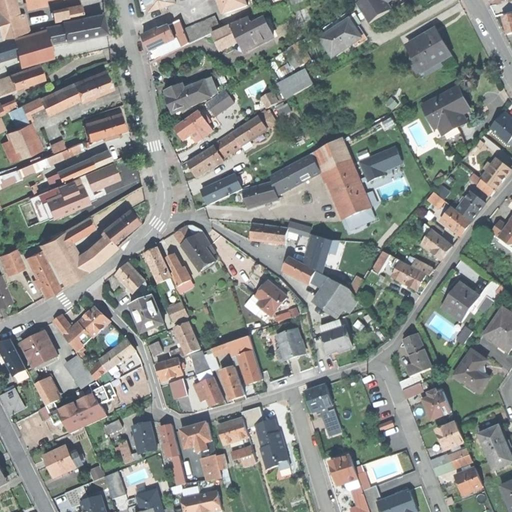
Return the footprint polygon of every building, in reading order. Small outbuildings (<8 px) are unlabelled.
[(0,0),(0,29),(21,25),(18,14),(14,0),(0,0)] [(147,0),(148,3),(151,12),(160,9),(161,10),(167,8),(167,7),(176,3),(175,0),(147,0)] [(220,0),(225,14),(248,6),(246,0),(220,0)] [(391,10),(384,0),(361,0),(357,3),(370,24),(391,10)] [(496,16),(511,11),(511,0),(492,6),(496,16)] [(52,11),(54,21),(78,16),(77,14),(83,13),(82,6),(52,11)] [(24,13),(18,14),(21,25),(0,29),(0,32),(1,38),(28,32),(24,13)] [(67,40),(107,32),(105,23),(103,14),(63,22),(63,24),(67,40)] [(216,17),(185,30),(188,37),(191,44),(211,34),(221,30),(216,17)] [(221,30),(211,34),(215,42),(218,47),(231,40),(234,45),(239,42),(244,40),(249,50),(274,39),(266,21),(252,26),(248,18),(221,30)] [(320,38),(333,57),(362,38),(355,28),(350,19),(320,38)] [(172,25),(175,33),(184,29),(181,21),(172,25)] [(50,43),(67,40),(63,24),(46,27),(46,30),(50,43)] [(170,26),(161,29),(164,37),(173,33),(170,26)] [(161,29),(144,36),(147,44),(150,51),(176,40),(173,33),(164,37),(161,29)] [(175,33),(179,41),(188,37),(185,30),(184,29),(175,33)] [(54,57),(50,43),(46,30),(13,39),(16,51),(20,66),(54,57)] [(409,45),(423,70),(441,60),(441,61),(451,56),(444,45),(437,32),(427,38),(426,36),(409,45)] [(182,47),(191,44),(188,37),(179,41),(182,47)] [(0,56),(16,51),(13,39),(12,38),(0,42),(0,56)] [(221,52),(234,45),(231,40),(218,47),(221,52)] [(243,53),(249,50),(244,40),(239,42),(243,53)] [(290,48),(302,67),(312,60),(300,41),(290,48)] [(10,76),(15,89),(44,79),(42,72),(39,65),(10,76)] [(105,71),(74,83),(80,99),(81,101),(113,89),(110,82),(105,71)] [(307,72),(280,85),(287,99),(314,85),(307,72)] [(0,94),(15,89),(10,76),(0,79),(0,94)] [(212,78),(206,81),(213,97),(219,94),(212,78)] [(175,113),(213,97),(206,81),(186,90),(181,92),(169,97),(168,98),(171,106),(175,113)] [(74,83),(40,98),(43,104),(47,114),(80,99),(74,83)] [(423,106),(431,122),(435,120),(441,131),(455,123),(458,128),(459,127),(468,123),(464,115),(462,111),(465,109),(462,101),(465,100),(463,95),(459,87),(423,106)] [(167,93),(169,97),(181,92),(179,88),(167,93)] [(207,104),(215,116),(235,103),(227,91),(207,104)] [(263,98),(269,108),(279,103),(273,92),(263,98)] [(21,105),(22,108),(24,112),(43,104),(40,98),(39,96),(21,105)] [(471,111),(465,100),(462,101),(465,109),(462,111),(464,115),(471,111)] [(15,101),(0,107),(4,114),(18,107),(15,101)] [(10,141),(15,151),(37,142),(24,112),(22,108),(12,112),(18,128),(7,133),(10,141)] [(86,124),(91,140),(126,130),(123,121),(120,109),(107,113),(109,117),(100,120),(96,121),(86,124)] [(511,136),(511,116),(503,109),(487,128),(506,144),(511,136)] [(0,117),(0,118),(7,133),(18,128),(12,112),(0,117)] [(200,112),(175,129),(180,135),(184,142),(192,136),(195,141),(204,135),(205,138),(214,132),(207,122),(202,114),(200,112)] [(268,129),(260,117),(234,133),(241,146),(268,129)] [(444,135),(458,128),(455,123),(441,131),(435,120),(431,122),(439,137),(444,135)] [(466,142),(459,127),(458,128),(444,135),(454,149),(466,142)] [(223,158),(241,146),(234,133),(215,145),(216,147),(223,158)] [(327,159),(331,167),(352,158),(344,138),(323,148),(328,159),(327,159)] [(9,159),(16,155),(15,151),(10,141),(2,144),(9,159)] [(41,150),(37,142),(15,151),(16,155),(18,160),(41,150)] [(18,169),(22,177),(51,166),(50,164),(85,149),(82,142),(18,169)] [(398,146),(361,162),(370,183),(387,175),(385,172),(406,163),(398,146)] [(224,161),(223,158),(216,147),(202,155),(198,157),(189,163),(193,170),(198,177),(224,161)] [(317,164),(327,159),(328,159),(323,148),(312,154),(313,155),(317,164)] [(108,151),(97,156),(100,163),(111,159),(110,155),(108,151)] [(286,171),(294,187),(322,173),(317,164),(313,155),(285,169),(286,171)] [(97,156),(91,159),(94,166),(100,163),(97,156)] [(331,167),(325,169),(346,219),(373,208),(352,158),(331,167)] [(91,159),(76,165),(80,174),(95,167),(94,166),(91,159)] [(478,185),(492,196),(504,180),(511,170),(498,159),(478,185)] [(114,164),(85,177),(89,186),(92,193),(121,180),(118,172),(114,164)] [(54,175),(58,183),(80,174),(76,165),(54,175)] [(247,175),(251,182),(260,177),(256,170),(247,175)] [(277,192),(294,187),(286,171),(272,175),(273,182),(273,183),(274,183),(277,192)] [(236,175),(226,180),(232,193),(242,188),(236,175)] [(88,201),(79,177),(38,194),(41,202),(42,202),(49,217),(88,201)] [(207,198),(210,204),(232,193),(226,180),(204,191),(207,198)] [(253,189),(245,192),(248,201),(250,208),(279,199),(277,192),(274,183),(273,183),(273,182),(271,182),(271,184),(266,186),(253,189)] [(429,200),(433,204),(439,196),(435,193),(429,200)] [(472,193),(458,211),(472,221),(480,212),(486,204),(472,193)] [(442,220),(462,235),(467,228),(472,221),(458,211),(453,206),(442,220)] [(104,230),(110,238),(114,243),(126,233),(130,230),(140,222),(133,214),(130,209),(104,230)] [(52,260),(65,285),(87,272),(76,251),(71,242),(94,227),(88,217),(42,243),(52,260)] [(294,229),(309,233),(311,224),(305,223),(296,220),(294,229)] [(493,232),(500,238),(509,227),(501,221),(493,232)] [(500,238),(511,246),(511,222),(509,227),(500,238)] [(423,229),(430,234),(433,230),(426,224),(423,229)] [(274,228),(254,225),(253,233),(252,240),(272,242),(274,228)] [(177,235),(184,245),(198,236),(203,233),(193,227),(189,227),(183,231),(177,235)] [(288,230),(274,228),(272,242),(286,244),(288,230)] [(422,244),(443,260),(448,253),(454,246),(433,230),(430,234),(422,244)] [(217,253),(203,233),(198,236),(212,256),(217,253)] [(306,242),(311,244),(313,236),(306,234),(304,240),(306,241),(306,242)] [(305,264),(322,273),(326,261),(332,241),(313,235),(313,236),(311,244),(305,264)] [(198,236),(184,245),(201,272),(216,262),(212,256),(198,236)] [(91,246),(76,251),(87,272),(93,267),(85,258),(106,242),(113,251),(117,247),(114,243),(110,238),(91,246)] [(85,258),(93,267),(99,263),(113,251),(106,242),(85,258)] [(48,262),(52,260),(42,243),(39,245),(48,262)] [(0,255),(8,274),(24,267),(16,248),(0,255)] [(146,253),(160,283),(172,278),(158,248),(152,250),(146,253)] [(373,271),(381,275),(392,256),(384,252),(373,271)] [(27,258),(32,270),(44,264),(39,253),(27,258)] [(168,259),(175,273),(183,269),(176,255),(168,259)] [(313,280),(318,272),(291,257),(287,264),(284,270),(311,284),(313,280)] [(392,267),(398,270),(403,262),(396,259),(392,267)] [(413,266),(419,269),(423,262),(417,259),(413,266)] [(333,263),(326,261),(322,273),(329,277),(333,263)] [(32,270),(45,296),(52,293),(60,289),(48,262),(44,264),(32,270)] [(395,277),(419,290),(423,282),(427,274),(403,262),(398,270),(395,277)] [(428,265),(423,262),(419,269),(425,272),(428,265)] [(121,271),(117,275),(134,293),(142,285),(146,281),(129,263),(121,271)] [(435,269),(428,265),(425,272),(431,275),(435,269)] [(172,274),(179,287),(192,281),(188,273),(185,274),(183,269),(175,273),(172,274)] [(385,278),(381,275),(373,271),(369,278),(373,280),(381,285),(385,278)] [(330,279),(318,272),(313,280),(325,286),(330,279)] [(0,274),(0,305),(3,304),(12,300),(1,274),(0,274)] [(325,286),(314,302),(329,312),(331,310),(335,313),(338,319),(344,309),(350,314),(359,300),(350,289),(330,279),(325,286)] [(493,279),(481,297),(475,306),(477,307),(474,311),(477,313),(489,297),(496,302),(506,288),(493,279)] [(288,297),(270,282),(264,289),(258,297),(263,301),(260,305),(269,313),(273,316),(288,297)] [(443,307),(463,322),(475,306),(481,297),(461,282),(454,293),(450,290),(449,293),(447,295),(450,297),(443,307)] [(143,291),(146,298),(153,295),(150,288),(143,291)] [(138,319),(143,333),(164,324),(153,295),(146,298),(131,304),(138,319)] [(265,318),(269,313),(260,305),(263,301),(258,297),(257,296),(249,306),(265,318)] [(182,302),(168,308),(174,322),(179,320),(189,316),(182,302)] [(87,316),(80,323),(92,335),(94,337),(111,321),(96,308),(87,316)] [(511,314),(504,309),(485,335),(499,345),(501,343),(510,349),(511,346),(511,314)] [(54,321),(65,336),(66,335),(73,329),(63,315),(54,321)] [(191,320),(189,316),(179,320),(181,325),(191,320)] [(184,346),(187,355),(201,349),(189,322),(176,328),(182,342),(184,346)] [(321,327),(324,334),(340,329),(338,322),(321,327)] [(80,323),(73,329),(80,338),(72,344),(73,345),(74,344),(75,346),(79,343),(80,343),(91,336),(92,335),(80,323)] [(340,329),(324,334),(330,354),(344,349),(345,350),(354,348),(347,327),(344,328),(340,329)] [(460,336),(467,342),(474,332),(467,327),(460,336)] [(80,338),(73,329),(66,335),(69,338),(68,339),(72,344),(80,338)] [(277,351),(279,351),(283,349),(281,341),(291,338),(289,333),(291,332),(291,330),(272,336),(277,351)] [(279,351),(282,361),(294,358),(307,354),(299,330),(291,332),(289,333),(291,338),(281,341),(283,349),(279,351)] [(23,343),(34,367),(57,357),(46,333),(33,338),(23,343)] [(99,347),(91,336),(80,343),(82,347),(85,351),(79,355),(91,371),(101,358),(105,355),(99,347)] [(405,342),(414,365),(428,359),(419,336),(411,339),(405,342)] [(231,351),(232,354),(253,347),(250,337),(229,343),(231,351)] [(0,344),(0,346),(14,375),(27,369),(13,340),(0,344)] [(107,368),(109,371),(136,351),(132,346),(129,340),(101,360),(107,368)] [(153,351),(155,355),(164,352),(159,341),(150,345),(153,351)] [(74,346),(77,351),(82,347),(80,343),(79,343),(75,346),(74,346)] [(216,356),(231,351),(229,343),(214,349),(216,356)] [(511,350),(511,346),(510,349),(501,343),(499,345),(498,347),(509,355),(511,350)] [(104,344),(99,347),(105,355),(109,351),(104,344)] [(180,357),(187,355),(184,346),(180,348),(170,352),(172,359),(180,357)] [(220,368),(216,356),(214,349),(205,352),(212,369),(220,368)] [(204,351),(192,354),(198,375),(212,369),(205,352),(204,351)] [(241,356),(249,384),(256,382),(263,380),(255,351),(241,356)] [(473,351),(456,376),(481,393),(486,385),(491,378),(485,375),(484,367),(488,361),(473,351)] [(68,364),(88,393),(99,385),(78,356),(68,364)] [(172,359),(158,363),(161,372),(163,380),(185,374),(180,357),(172,359)] [(433,370),(428,359),(414,365),(415,367),(416,366),(419,374),(410,377),(410,379),(420,376),(433,370)] [(95,377),(107,368),(101,360),(91,372),(95,377)] [(407,370),(410,377),(419,374),(416,366),(415,367),(407,370)] [(223,372),(232,400),(239,398),(246,395),(237,367),(223,372)] [(108,372),(109,371),(107,368),(95,377),(101,386),(113,378),(108,372)] [(401,383),(404,391),(423,384),(420,376),(410,379),(401,383)] [(196,385),(201,399),(207,397),(211,406),(218,403),(225,400),(215,377),(196,385)] [(47,378),(35,384),(47,406),(55,402),(58,400),(47,378)] [(185,380),(172,383),(176,399),(189,395),(185,380)] [(404,391),(407,399),(435,387),(432,380),(423,384),(404,391)] [(94,391),(95,393),(101,405),(114,398),(113,396),(117,394),(111,383),(94,391)] [(311,403),(314,412),(321,409),(327,407),(334,405),(327,385),(307,392),(311,403)] [(2,397),(11,414),(25,407),(16,389),(8,393),(2,397)] [(424,398),(425,401),(445,393),(443,390),(424,398)] [(95,393),(59,412),(65,422),(70,433),(106,415),(101,405),(95,393)] [(429,411),(433,421),(453,412),(445,393),(425,401),(429,411)] [(59,412),(55,402),(47,406),(41,409),(46,419),(49,417),(51,421),(53,420),(56,426),(65,422),(59,412)] [(341,427),(334,405),(327,407),(329,412),(322,414),(328,431),(341,427)] [(251,410),(243,412),(245,419),(247,430),(258,427),(264,448),(261,449),(267,470),(280,466),(281,470),(292,467),(286,448),(284,449),(282,440),(283,439),(281,432),(279,432),(276,421),(265,424),(260,407),(251,410)] [(104,427),(108,435),(124,427),(120,419),(104,427)] [(250,437),(247,430),(245,419),(232,423),(220,426),(225,445),(232,442),(240,440),(250,437)] [(141,453),(157,449),(152,422),(145,424),(135,426),(137,437),(139,445),(140,451),(140,453),(141,453)] [(381,426),(384,431),(395,427),(393,422),(381,426)] [(182,430),(187,448),(197,445),(207,443),(213,441),(208,423),(194,427),(182,430)] [(442,442),(445,451),(450,450),(457,447),(466,443),(458,424),(438,432),(442,442)] [(169,457),(175,456),(181,455),(174,425),(168,426),(162,427),(169,457)] [(479,433),(494,468),(511,460),(505,442),(498,425),(479,433)] [(290,453),(299,450),(292,426),(283,428),(290,453)] [(343,431),(341,427),(328,431),(330,436),(343,431)] [(127,440),(120,442),(121,447),(123,454),(126,463),(133,461),(131,455),(127,440)] [(208,450),(207,443),(197,445),(199,452),(208,450)] [(50,467),(55,477),(83,463),(79,454),(72,457),(67,446),(45,457),(50,467)] [(253,447),(245,449),(247,457),(255,455),(253,447)] [(232,453),(234,461),(242,459),(247,457),(245,449),(232,453)] [(450,456),(452,463),(454,462),(471,456),(468,449),(450,456)] [(140,451),(131,455),(133,461),(142,457),(141,453),(140,453),(140,451)] [(210,471),(213,481),(218,480),(223,499),(228,497),(220,464),(218,456),(217,453),(209,455),(213,470),(210,471)] [(175,456),(177,468),(183,466),(181,455),(175,456)] [(224,455),(218,456),(220,464),(226,462),(224,455)] [(257,463),(255,455),(247,457),(242,459),(244,467),(257,463)] [(337,481),(339,485),(346,483),(358,479),(357,476),(351,456),(331,463),(333,470),(337,481)] [(431,461),(434,470),(448,464),(445,456),(431,461)] [(471,456),(454,462),(456,469),(473,463),(471,456)] [(434,470),(437,478),(457,470),(456,469),(454,462),(452,463),(448,464),(434,470)] [(187,483),(189,489),(198,487),(192,465),(184,467),(187,483)] [(178,485),(187,483),(184,467),(183,466),(177,468),(174,469),(178,485)] [(461,488),(464,496),(485,488),(477,469),(471,472),(462,476),(457,478),(461,488)] [(120,470),(107,476),(114,498),(128,493),(120,470)] [(364,474),(357,476),(358,479),(362,488),(363,492),(370,489),(364,474)] [(362,488),(358,479),(346,483),(349,492),(353,491),(362,488)] [(511,479),(500,484),(508,503),(511,501),(511,479)] [(166,510),(159,488),(138,495),(143,511),(141,511),(176,511),(175,507),(166,510)] [(363,492),(362,488),(353,491),(355,498),(364,495),(363,492)] [(378,498),(381,511),(419,511),(413,489),(378,498)] [(183,499),(185,511),(211,511),(222,510),(218,492),(183,499)] [(351,510),(352,511),(369,511),(364,495),(355,498),(359,508),(351,510)] [(106,511),(101,496),(82,502),(85,511),(106,511)]
